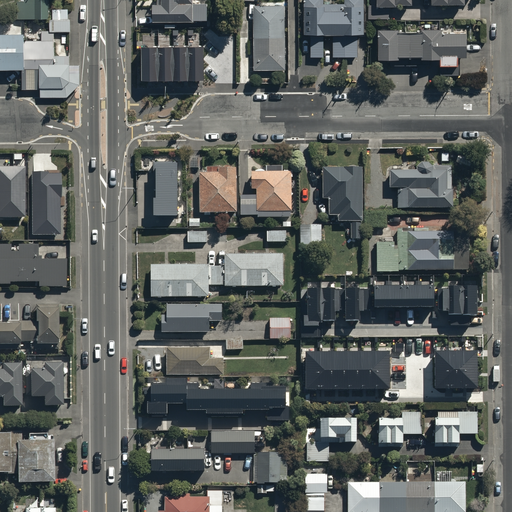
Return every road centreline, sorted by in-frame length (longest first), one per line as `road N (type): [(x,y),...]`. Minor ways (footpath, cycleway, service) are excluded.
road 1 (primary): [(104,207),(108,511)]
road 2 (unclassified): [(220,117),(511,115)]
road 3 (primary): [(91,152),(91,61),(105,32)]
road 4 (primary): [(105,32),(115,61),(115,152)]
